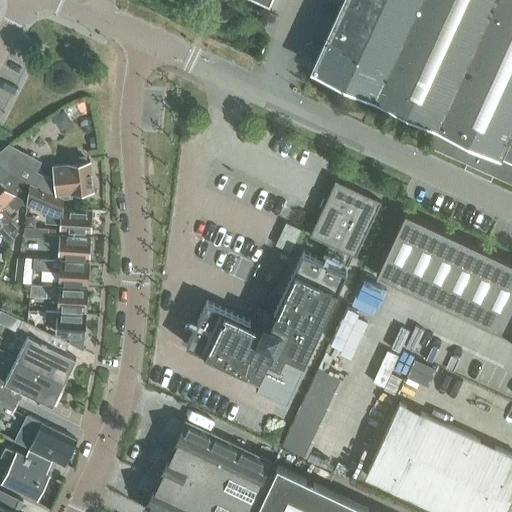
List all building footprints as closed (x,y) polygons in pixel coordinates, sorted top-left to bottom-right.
[(511,0),(343,0),(313,67),(399,107),(437,124),(428,144),(511,182),(511,0)] [(23,151),(11,174),(28,183),(62,198),(70,197),(70,192),(92,190),(89,160),(85,160),(85,157),(82,154),(70,156),(68,159),(68,162),(52,164),(54,179),(39,172),(45,162),(23,151)] [(0,181),(0,207),(6,202),(14,211),(22,204),(26,208),(27,201),(28,183),(11,174),(1,182),(0,181)] [(206,301),(186,344),(258,378),(256,382),(256,383),(280,394),(287,398),(298,375),(304,363),(346,271),(328,263),(336,247),(355,256),(381,200),(338,180),(335,179),(333,184),(321,210),(317,218),(309,235),(328,243),(321,259),(303,251),(302,251),(281,297),(274,312),(258,305),(250,321),(206,301)] [(27,201),(46,209),(45,217),(60,217),(60,228),(90,229),(91,210),(89,209),(62,208),(62,198),(28,183),(27,201)] [(0,232),(11,243),(19,227),(0,207),(0,232)] [(511,261),(405,212),(403,217),(376,274),(511,337),(511,261)] [(26,216),(25,226),(35,226),(36,217),(26,216)] [(90,236),(47,233),(47,227),(35,226),(25,226),(24,235),(47,237),(46,243),(58,244),(58,255),(89,257),(90,236)] [(20,257),(19,270),(32,272),(32,268),(33,258),(20,257)] [(87,284),(88,262),(33,258),(32,268),(59,269),(59,282),(87,284)] [(85,309),(86,288),(32,284),(31,295),(45,296),(45,294),(58,295),(57,307),(85,309)] [(84,334),(85,313),(44,311),(44,319),(56,320),(56,332),(84,334)] [(15,357),(62,381),(74,357),(64,352),(69,343),(22,320),(18,330),(27,335),(15,357)] [(69,343),(83,350),(84,338),(70,337),(69,343)] [(51,404),(62,381),(15,357),(4,380),(0,378),(0,390),(18,400),(23,390),(51,404)] [(280,444),(304,455),(341,377),(316,366),(279,444),(280,444)] [(0,403),(13,411),(18,400),(0,390),(0,403)] [(445,511),(502,511),(511,492),(511,453),(399,402),(365,475),(445,511)] [(21,427),(15,440),(29,446),(63,463),(75,437),(28,414),(21,427)] [(186,421),(144,509),(150,511),(244,511),(255,490),(268,463),(269,461),(186,421)] [(45,470),(51,459),(27,447),(23,454),(4,444),(0,453),(0,459),(8,463),(1,479),(36,496),(48,472),(45,470)] [(244,511),(375,511),(276,464),(275,467),(268,463),(255,490),(244,511)] [(0,511),(17,511),(8,508),(14,497),(0,490),(0,511)]
